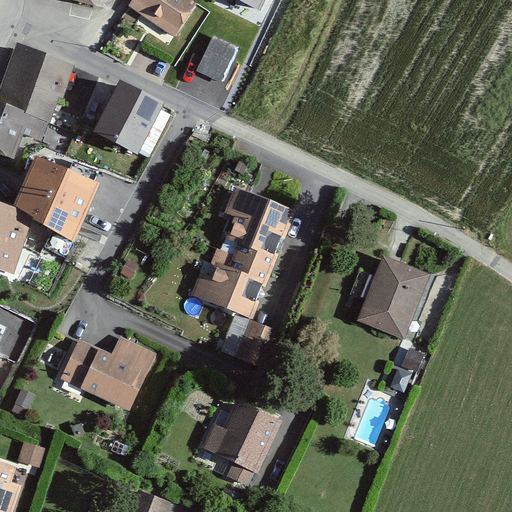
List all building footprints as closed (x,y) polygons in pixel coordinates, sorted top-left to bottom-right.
[(77,0),(113,10),(117,0),(77,0)] [(133,0),(129,6),(173,38),(197,7),(187,0),(133,0)] [(264,0),(237,0),(259,10),(264,0)] [(0,155),(18,162),(27,140),(45,146),(75,66),(16,44),(0,85),(0,155)] [(165,105),(117,83),(95,130),(143,152),(165,105)] [(0,272),(10,276),(31,218),(74,237),(97,186),(33,157),(12,204),(0,199),(0,272)] [(252,321),(297,212),(235,187),(226,211),(238,217),(213,274),(202,272),(190,296),(252,321)] [(403,340),(432,272),(386,253),(357,320),(403,340)] [(264,369),(278,331),(233,314),(218,351),(264,369)] [(129,413),(154,354),(119,339),(112,356),(77,339),(58,377),(129,413)] [(414,372),(422,353),(408,347),(400,366),(414,372)] [(257,473),(280,420),(238,402),(227,429),(215,424),(204,450),(257,473)] [(41,463),(47,447),(26,440),(21,456),(41,463)] [(20,467),(0,461),(0,510),(6,511),(12,511),(21,485),(15,484),(20,467)] [(165,511),(169,503),(135,491),(127,511),(165,511)]
